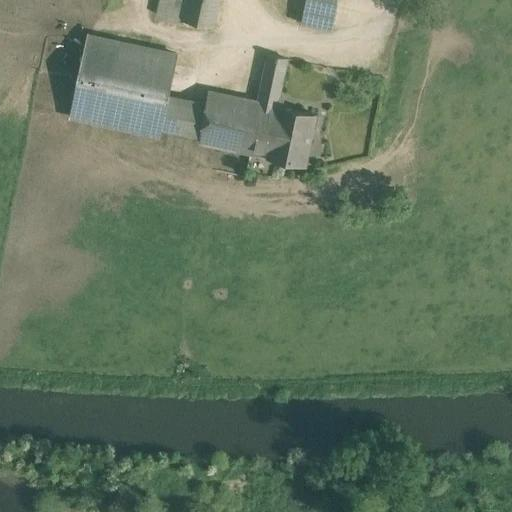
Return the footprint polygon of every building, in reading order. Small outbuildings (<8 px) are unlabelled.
[(160,0),(157,13),(215,26),(220,0),(160,0)] [(305,0),(301,22),(332,29),(338,0),(305,0)] [(177,53),(89,34),(71,116),(159,135),(161,126),(201,134),(207,103),(168,95),(177,53)] [(259,100),(209,89),(201,134),(200,142),(269,156),(280,105),(277,104),(287,58),(269,54),(259,100)] [(315,113),(280,105),(269,156),(305,164),(315,113)]
